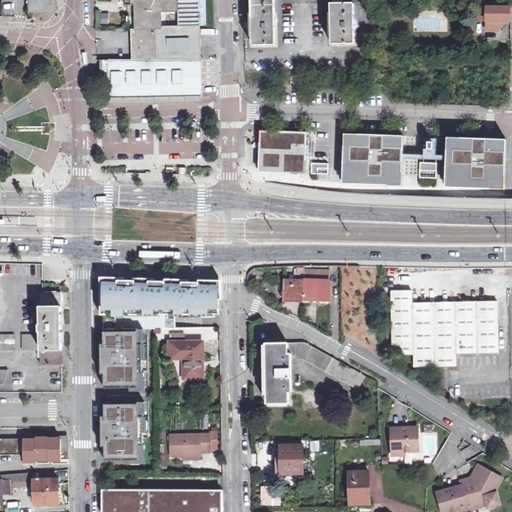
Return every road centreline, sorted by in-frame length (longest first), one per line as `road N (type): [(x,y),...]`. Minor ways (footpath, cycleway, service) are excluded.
road 1 (residential): [(233,296),(511,453)]
road 2 (residential): [(228,110),(511,121)]
road 3 (secondary): [(511,219),(230,202)]
road 4 (secondary): [(232,253),(511,255)]
road 5 (residential): [(238,511),(233,296)]
road 6 (unknown): [(367,0),(368,42),(360,52),(228,52)]
road 7 (tertiary): [(80,249),(82,408)]
road 8 (secondary): [(80,249),(232,253)]
road 9 (residential): [(76,111),(228,110)]
road 10 (secondary): [(230,202),(80,196)]
